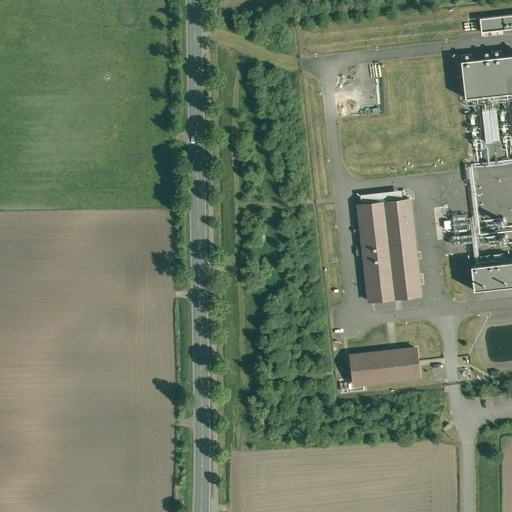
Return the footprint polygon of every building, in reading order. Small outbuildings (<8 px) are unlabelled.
[(511,14),(482,18),(484,30),(511,27),(511,14)] [(503,50),(494,51),(495,58),(504,57),(503,50)] [(474,60),(464,62),(468,98),(511,92),(511,56),(504,57),(495,58),(474,60)] [(480,140),(495,140),(494,108),(478,109),(480,140)] [(385,200),(395,298),(421,296),(410,197),(385,200)] [(395,298),(385,200),(360,203),(370,301),(395,298)] [(450,228),(455,228),(455,230),(458,229),(458,221),(463,221),(463,214),(449,215),(450,228)] [(511,262),(473,268),(476,291),(511,286),(511,262)] [(419,348),(352,355),(354,383),(367,382),(421,376),(420,367),(420,363),(420,360),(419,348)]
